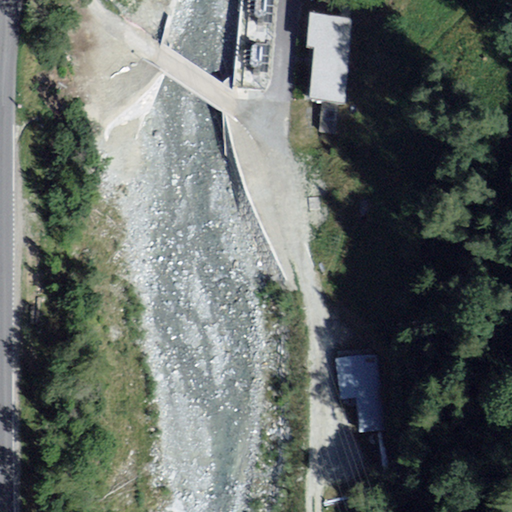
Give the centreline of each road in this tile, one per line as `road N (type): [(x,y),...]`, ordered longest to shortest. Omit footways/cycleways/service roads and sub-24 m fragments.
road 1 (track): [(155,53),(257,125),(315,312),(318,422)]
road 2 (tertiary): [(8,0),(0,398)]
